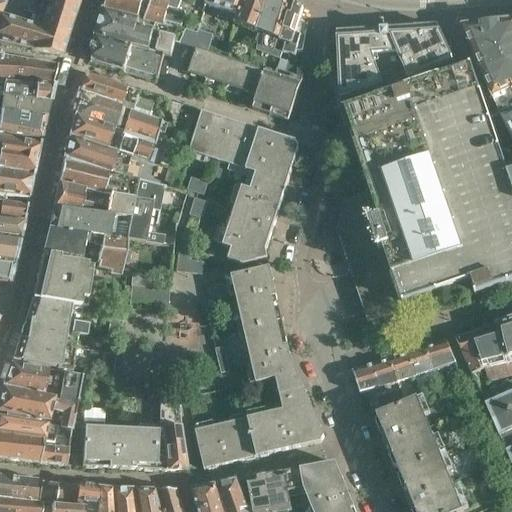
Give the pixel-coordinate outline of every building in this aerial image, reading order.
[(67,35),(79,0),(47,0),(38,28),(0,16),(0,45),(61,55),(67,35)] [(107,0),(104,11),(141,20),(144,21),(151,0),(107,0)] [(163,0),(151,0),(144,21),(165,26),(170,2),(163,0)] [(163,0),(170,2),(165,26),(180,29),(185,12),(179,10),(182,0),(163,0)] [(207,0),(205,4),(237,16),(243,0),(207,0)] [(243,0),(237,16),(235,23),(234,24),(259,32),(268,0),(243,0)] [(268,0),(259,32),(254,49),(276,56),(277,52),(281,40),(291,7),(292,3),(286,0),(268,0)] [(281,40),(277,52),(295,56),(297,51),(302,51),(301,42),(302,31),(304,25),(300,23),(299,23),(303,9),(292,3),(291,7),(281,40)] [(104,10),(96,38),(133,48),(150,52),(150,51),(155,30),(139,26),(141,20),(104,11),(104,10)] [(478,26),(462,27),(461,29),(474,57),(480,70),(508,129),(507,129),(511,138),(511,21),(500,23),(500,22),(487,24),(487,25),(481,26),(481,25),(478,25),(478,26)] [(438,27),(336,33),(340,101),(408,81),(452,60),(438,27)] [(184,31),(181,43),(195,48),(199,36),(184,31)] [(199,36),(195,48),(208,53),(214,36),(201,32),(199,36)] [(160,35),(156,52),(156,53),(163,54),(163,55),(172,57),(177,39),(169,37),(160,35)] [(96,38),(89,62),(125,73),(133,48),(96,38)] [(133,48),(125,73),(157,82),(156,81),(163,55),(163,54),(156,53),(156,52),(150,51),(150,52),(133,48)] [(227,60),(189,48),(182,72),(219,84),(227,60)] [(230,51),(228,60),(249,67),(252,58),(230,51)] [(0,56),(0,85),(3,85),(3,82),(51,86),(56,65),(0,56)] [(271,116),(289,122),(302,84),(303,80),(303,64),(298,64),(298,59),(289,57),(286,66),(283,78),(271,116)] [(265,72),(249,67),(228,60),(227,60),(219,84),(257,96),(265,72)] [(271,116),(283,78),(286,66),(276,63),(272,74),(265,72),(257,96),(253,110),(271,116)] [(407,87),(341,110),(369,193),(343,202),(337,229),(354,232),(356,221),(369,216),(371,222),(369,223),(372,233),(378,252),(375,260),(377,266),(388,264),(394,280),(402,305),(470,282),(474,295),(511,282),(511,173),(508,174),(493,129),(471,66),(407,87)] [(85,75),(80,94),(110,103),(110,104),(120,108),(131,112),(134,105),(129,104),(122,102),(125,91),(126,87),(85,75)] [(0,97),(1,98),(47,104),(51,86),(3,82),(3,85),(0,85),(0,97)] [(80,94),(73,117),(112,130),(114,131),(120,108),(110,104),(110,103),(80,94)] [(0,111),(44,118),(47,104),(1,98),(0,97),(0,111)] [(120,108),(114,131),(122,135),(154,146),(159,129),(160,122),(148,118),(153,103),(136,98),(135,102),(134,105),(131,112),(120,108)] [(0,132),(37,139),(40,140),(44,118),(0,111),(0,132)] [(202,112),(197,129),(189,153),(246,171),(259,130),(202,112)] [(70,129),(68,138),(115,153),(122,135),(114,131),(112,130),(73,117),(70,129)] [(242,187),(233,217),(273,230),(300,148),(297,142),(259,130),(246,171),(256,174),(251,190),(242,187)] [(115,153),(130,159),(158,167),(164,149),(154,146),(122,135),(115,153)] [(0,154),(36,160),(40,144),(36,143),(0,136),(0,154)] [(68,138),(62,162),(123,178),(126,170),(130,159),(115,153),(68,138)] [(182,149),(175,147),(173,154),(180,156),(182,149)] [(0,170),(32,175),(33,176),(36,160),(0,154),(0,170)] [(62,162),(58,184),(83,190),(83,192),(102,195),(104,190),(151,200),(149,211),(158,213),(163,188),(154,186),(123,178),(62,162)] [(163,183),(171,184),(172,185),(176,171),(167,169),(163,183)] [(0,195),(25,198),(28,199),(32,175),(0,170),(0,195)] [(192,178),(188,190),(204,196),(208,183),(192,178)] [(58,184),(52,209),(105,216),(110,196),(134,199),(130,220),(126,240),(144,243),(170,247),(171,238),(145,234),(151,200),(104,190),(102,195),(83,192),(83,190),(58,184)] [(52,209),(48,229),(101,238),(108,240),(108,238),(123,240),(126,222),(111,221),(111,218),(111,217),(130,220),(134,199),(110,196),(105,216),(52,209)] [(194,199),(185,230),(198,234),(207,203),(194,199)] [(0,218),(23,222),(26,206),(0,201),(0,218)] [(232,250),(228,261),(244,266),(268,260),(267,251),(273,230),(233,217),(223,247),(232,250)] [(0,283),(5,285),(5,284),(9,285),(9,283),(19,240),(22,223),(23,222),(0,218),(0,283)] [(48,231),(42,255),(96,262),(100,247),(101,238),(48,229),(48,230),(48,231)] [(179,234),(175,272),(201,274),(203,263),(189,261),(192,235),(179,234)] [(100,247),(96,262),(98,263),(97,267),(110,272),(110,274),(121,275),(126,242),(125,241),(125,240),(123,240),(108,238),(108,240),(101,238),(100,247)] [(42,255),(31,299),(82,309),(90,266),(97,267),(98,263),(96,262),(42,255)] [(270,268),(232,276),(242,322),(281,313),(270,268)] [(133,274),(132,286),(150,288),(151,277),(133,274)] [(132,286),(129,307),(167,311),(169,291),(150,288),(132,286)] [(75,348),(69,347),(70,338),(72,333),(86,336),(88,325),(81,324),(82,309),(31,299),(24,321),(22,329),(19,338),(12,360),(72,370),(75,348)] [(213,302),(205,304),(207,309),(207,310),(209,319),(211,326),(211,328),(218,325),(213,302)] [(281,313),(242,322),(253,370),(257,384),(276,379),(298,374),(292,360),(281,313)] [(511,319),(497,325),(505,359),(507,363),(511,361),(511,319)] [(110,320),(107,336),(119,338),(120,333),(122,323),(121,321),(110,320)] [(497,325),(457,338),(472,374),(487,368),(507,364),(505,359),(497,325)] [(446,341),(428,347),(436,371),(456,364),(446,341)] [(224,347),(216,349),(222,373),(229,371),(224,347)] [(428,347),(410,353),(418,378),(436,371),(428,347)] [(72,370),(100,375),(100,378),(112,380),(115,355),(104,353),(75,348),(72,370)] [(410,353),(392,359),(400,382),(415,378),(416,379),(418,378),(410,353)] [(372,365),(352,371),(352,373),(360,394),(381,388),(397,384),(397,383),(400,382),(392,359),(372,365)] [(487,368),(485,370),(490,382),(510,377),(511,376),(511,361),(507,363),(507,364),(487,368)] [(10,365),(2,387),(43,396),(44,389),(59,392),(62,374),(48,371),(15,366),(14,366),(10,365)] [(59,392),(58,400),(75,405),(75,401),(78,380),(75,379),(76,376),(63,374),(59,392)] [(283,411),(248,419),(257,458),(321,443),(325,437),(298,374),(276,379),(283,411)] [(511,380),(486,392),(482,394),(486,403),(486,404),(493,421),(511,412),(511,380)] [(1,390),(0,395),(0,413),(49,423),(51,412),(61,415),(58,428),(58,429),(61,429),(70,431),(70,430),(71,430),(75,405),(58,400),(54,399),(54,398),(43,396),(2,387),(2,388),(3,388),(2,390),(1,390)] [(117,388),(111,388),(111,397),(132,397),(132,389),(132,388),(127,388),(117,388)] [(376,404),(377,412),(399,403),(395,397),(376,404)] [(121,398),(121,415),(131,415),(131,398),(121,398)] [(399,472),(440,455),(417,399),(376,416),(377,420),(375,423),(393,468),(398,469),(399,472)] [(159,401),(158,429),(160,429),(160,441),(162,441),(164,470),(164,471),(186,470),(180,426),(177,402),(159,401)] [(158,429),(156,430),(156,432),(101,429),(102,411),(84,410),(81,467),(164,471),(164,470),(162,441),(160,441),(158,429)] [(511,412),(493,421),(499,436),(501,435),(504,443),(511,439),(511,412)] [(0,435),(41,440),(42,440),(50,441),(50,438),(68,440),(70,431),(61,429),(58,429),(58,428),(43,426),(43,424),(0,416),(0,435)] [(248,419),(196,431),(205,470),(257,458),(248,419)] [(0,435),(0,459),(39,464),(40,464),(62,466),(62,462),(66,462),(67,449),(52,448),(53,441),(50,441),(42,440),(41,440),(0,435)] [(463,511),(440,455),(399,472),(400,475),(398,479),(411,511),(463,511)] [(355,511),(335,463),(284,472),(288,492),(304,489),(313,511),(355,511)] [(284,472),(266,476),(272,511),(289,511),(292,511),(288,492),(284,472)] [(0,476),(0,502),(37,506),(38,504),(39,485),(39,481),(0,476)] [(247,479),(253,511),(272,511),(266,476),(247,479)] [(238,482),(237,482),(250,510),(250,511),(253,511),(247,479),(238,481),(238,482)] [(238,481),(216,486),(224,511),(250,511),(237,482),(238,482),(238,481)] [(57,484),(57,487),(55,502),(76,503),(77,486),(57,484)] [(76,503),(75,508),(95,510),(95,488),(77,486),(76,503)] [(192,491),(198,511),(224,511),(216,486),(192,491)] [(112,511),(110,490),(95,488),(95,510),(95,511),(112,511)] [(133,511),(131,491),(110,490),(112,511),(133,511)] [(131,491),(133,511),(157,511),(153,491),(131,491)] [(154,491),(153,491),(157,511),(181,511),(175,491),(154,491)] [(0,502),(0,511),(40,511),(41,506),(37,506),(0,502)] [(502,511),(498,503),(477,511),(502,511)]
